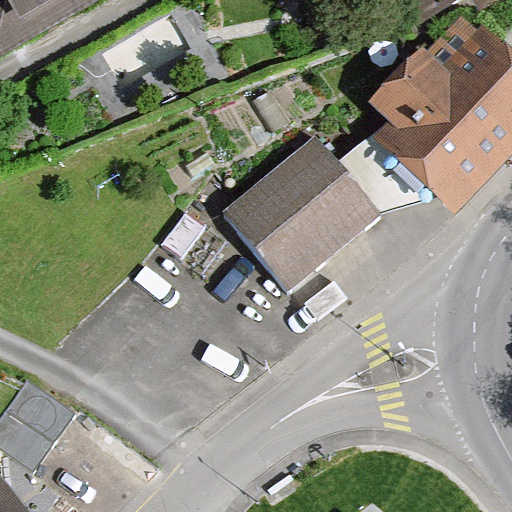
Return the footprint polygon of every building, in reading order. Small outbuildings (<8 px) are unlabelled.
[(2,0),(28,43),(102,0),(2,0)] [(511,0),(466,0),(480,22),(511,1),(511,0)] [(447,219),(511,160),(511,49),(491,26),(442,69),(426,51),(360,111),(377,130),(351,153),(316,114),(205,214),(288,306),(419,189),(447,219)] [(0,418),(0,425),(42,458),(79,411),(33,376),(0,418)] [(32,511),(0,469),(0,511),(32,511)] [(381,511),(366,488),(329,511),(381,511)]
